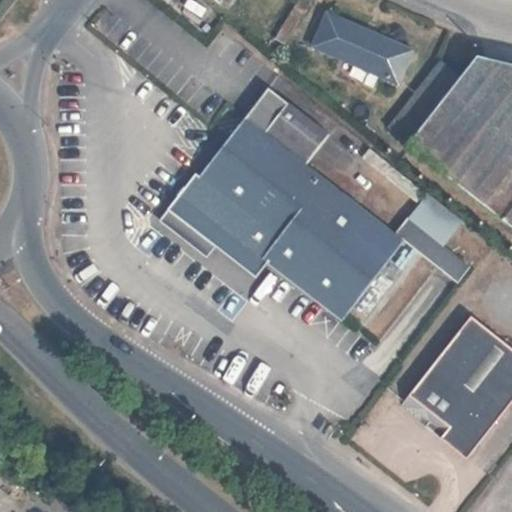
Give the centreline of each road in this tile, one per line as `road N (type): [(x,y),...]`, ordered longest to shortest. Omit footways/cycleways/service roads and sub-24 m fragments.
road 1 (secondary): [(369,511),(51,297),(29,261),(26,195)]
road 2 (secondary): [(0,319),(80,404),(210,511)]
